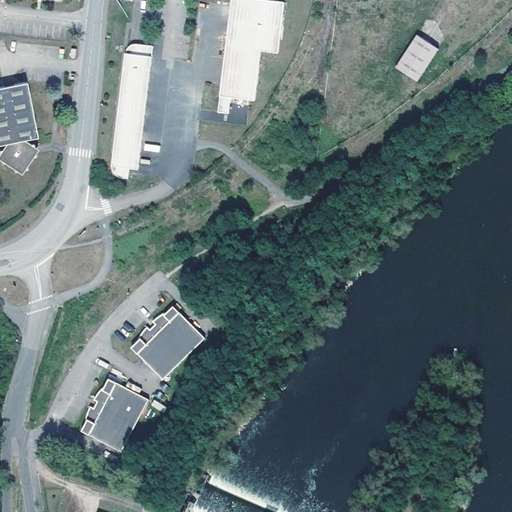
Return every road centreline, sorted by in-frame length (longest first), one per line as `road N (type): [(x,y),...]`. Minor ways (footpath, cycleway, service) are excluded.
road 1 (unclassified): [(33,263),(37,309),(9,434),(6,511)]
road 2 (tertiary): [(80,159),(96,0)]
road 3 (track): [(288,199),(168,279)]
